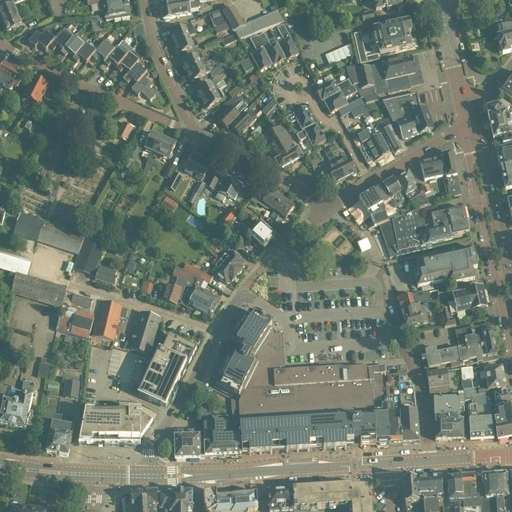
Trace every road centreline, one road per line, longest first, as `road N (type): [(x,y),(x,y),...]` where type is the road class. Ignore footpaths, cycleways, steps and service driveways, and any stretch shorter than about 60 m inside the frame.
road 1 (tertiary): [(470,150),(511,364)]
road 2 (residential): [(190,127),(0,43)]
road 3 (secondary): [(199,474),(387,462)]
road 4 (residential): [(216,334),(250,280),(328,206)]
road 5 (unknown): [(0,433),(21,437),(31,428),(39,387),(28,371),(41,323),(27,307)]
road 6 (residential): [(328,206),(190,127)]
road 7 (residential): [(144,474),(149,450),(216,334)]
road 8 (tertiary): [(511,296),(480,160),(470,150)]
road 9 (residential): [(190,127),(152,43),(145,0)]
road 10 (residential): [(216,334),(96,295)]
road 11 (residential): [(369,181),(335,122),(326,126),(301,85)]
